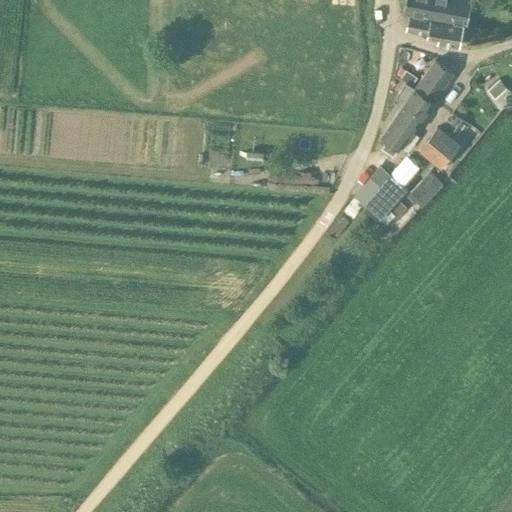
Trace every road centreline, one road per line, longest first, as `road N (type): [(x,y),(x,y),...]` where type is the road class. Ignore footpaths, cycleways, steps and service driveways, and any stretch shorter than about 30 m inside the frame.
road 1 (track): [(80,511),(320,226)]
road 2 (unclassified): [(320,226),(371,129),(389,36)]
road 3 (unclassified): [(389,36),(465,57),(511,44)]
